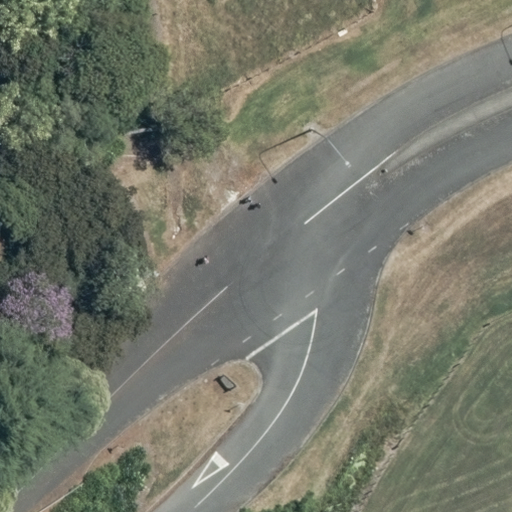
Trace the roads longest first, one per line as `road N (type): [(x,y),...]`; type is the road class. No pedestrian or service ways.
road 1 (unclassified): [(189,511),(271,433),(306,369),(313,309),(274,250),(337,195)]
road 2 (unclassified): [(337,195),(372,129),(511,54)]
road 3 (unclassified): [(511,138),(402,198),(337,195)]
